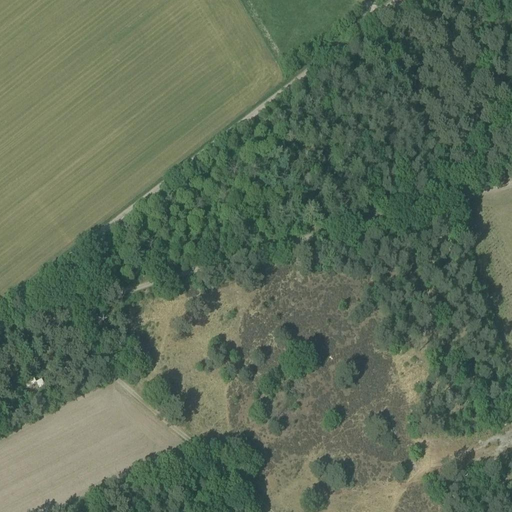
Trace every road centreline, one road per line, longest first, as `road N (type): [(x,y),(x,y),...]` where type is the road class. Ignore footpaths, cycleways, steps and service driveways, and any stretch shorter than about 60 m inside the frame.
road 1 (track): [(511,185),(0,324)]
road 2 (track): [(397,0),(0,317)]
road 3 (track): [(49,311),(267,511)]
